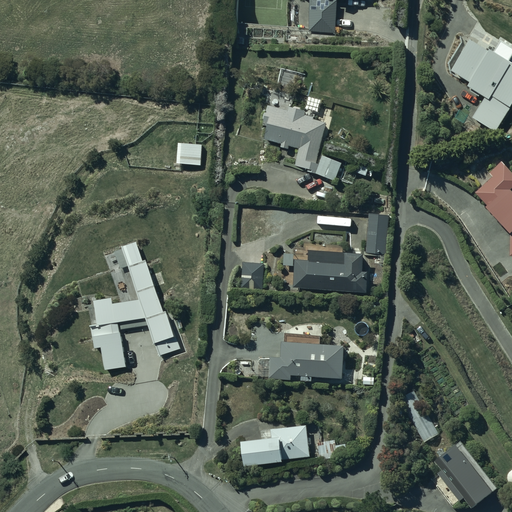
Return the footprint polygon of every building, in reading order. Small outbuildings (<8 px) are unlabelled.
[(311,0),(310,28),(336,31),(338,0),(311,0)] [(492,44),(491,46),(473,35),(453,68),(472,79),(470,84),(487,94),(474,116),(497,130),(511,104),(511,56),(511,57),(511,56),(511,44),(501,38),(496,46),(492,44)] [(309,167),(308,170),(336,179),(343,161),(323,153),(320,162),(316,161),(328,121),(314,117),(315,116),(306,113),(307,109),(290,105),(289,109),(269,104),(264,123),(268,124),(265,137),(282,142),(282,145),(290,148),(291,144),(300,147),(295,164),(309,167)] [(180,140),(177,161),(202,164),(205,143),(180,140)] [(511,166),(507,162),(503,158),(491,170),(494,174),(477,191),(511,229),(511,254),(511,166)] [(360,163),(357,171),(367,175),(367,173),(372,175),(374,168),(360,163)] [(370,210),(367,251),(388,253),(391,212),(370,210)] [(114,295),(95,298),(99,322),(92,323),(93,336),(96,336),(97,345),(104,345),(107,367),(127,365),(123,327),(143,325),(143,323),(150,322),(161,354),(182,347),(168,308),(165,309),(148,257),(144,259),(138,240),(123,245),(123,247),(116,249),(122,267),(130,264),(141,297),(114,300),(114,295)] [(310,257),(296,257),(295,286),(369,290),(370,269),(365,269),(366,250),(311,247),(310,257)] [(265,262),(244,260),(242,288),(263,289),(265,262)] [(254,320),(253,338),(253,340),(260,341),(261,337),(265,338),(265,333),(261,333),(262,320),(254,320)] [(286,332),(286,339),(283,338),(283,354),(272,354),(271,377),(293,378),(293,374),(302,374),(302,379),(313,380),(314,374),(345,376),(347,342),(321,340),(322,334),(286,332)] [(375,375),(377,354),(365,353),(365,362),(367,362),(366,375),(375,375)] [(440,433),(414,390),(399,398),(425,442),(440,433)] [(273,435),(243,438),(246,463),(312,455),(308,422),(272,427),(273,435)] [(325,444),(319,445),(321,458),(339,455),(339,454),(350,452),(348,442),(337,444),(336,438),(324,440),(325,444)] [(463,438),(436,458),(443,467),(439,471),(460,499),(466,495),(473,504),(498,486),(463,438)]
